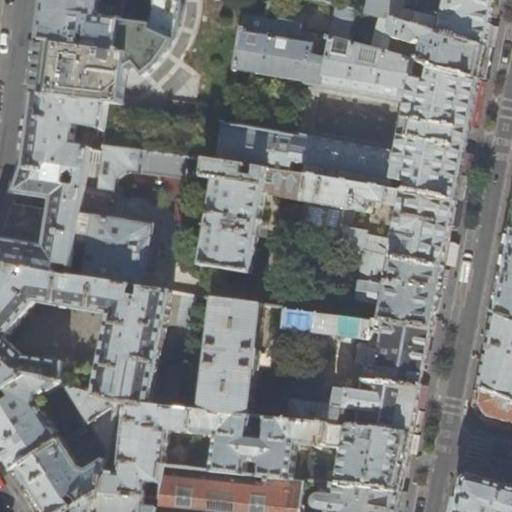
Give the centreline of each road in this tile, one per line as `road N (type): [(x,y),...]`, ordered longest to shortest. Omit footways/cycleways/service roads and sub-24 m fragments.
road 1 (residential): [(442,437),(511,81)]
road 2 (residential): [(20,0),(0,159)]
